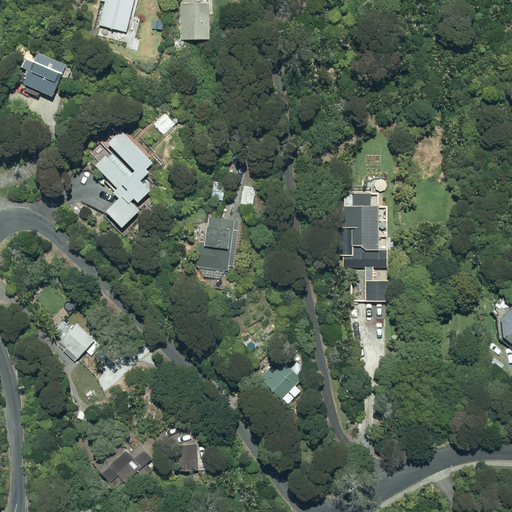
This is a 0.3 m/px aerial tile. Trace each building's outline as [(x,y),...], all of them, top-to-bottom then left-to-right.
[(105,0),(99,25),(127,32),(135,0),(105,0)] [(202,0),(179,0),(181,43),(210,43),(210,7),(203,7),(202,0)] [(66,67),(38,55),(34,65),(26,61),(22,70),(27,73),(24,78),(27,79),(23,88),(52,100),(66,67)] [(106,215),(123,231),(140,215),(131,206),(134,204),(138,207),(151,194),(141,185),(150,176),(147,173),(153,166),(121,133),(108,147),(135,174),(128,181),(105,158),(95,169),(117,192),(113,196),(119,202),(106,215)] [(210,201),(223,204),(226,189),(213,186),(210,201)] [(240,206),(253,208),(255,195),(243,193),(240,206)] [(380,252),(380,194),(346,194),(346,231),(338,230),(338,270),(388,270),(388,251),(380,252)] [(199,244),(196,269),(228,273),(235,223),(209,219),(208,231),(207,230),(204,245),(199,244)] [(390,284),(366,284),(366,304),(390,304),(390,284)] [(511,304),(510,305),(499,318),(501,337),(511,345),(511,304)] [(78,362),(95,344),(76,327),(60,345),(66,350),(63,354),(75,364),(77,361),(78,362)] [(283,351),(290,357),(296,351),(288,344),(283,351)] [(281,354),(258,378),(281,400),(282,399),(287,404),(299,391),(294,385),(300,379),(284,363),(287,360),(281,354)] [(115,475),(125,484),(130,478),(129,477),(149,458),(136,443),(127,452),(113,438),(88,463),(108,482),(115,475)] [(176,445),(177,471),(197,470),(196,444),(176,445)]
